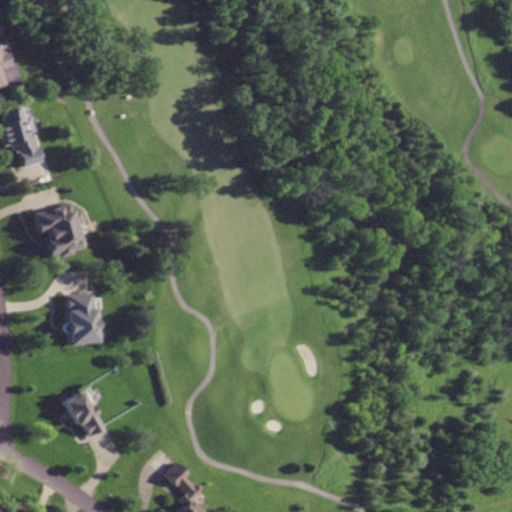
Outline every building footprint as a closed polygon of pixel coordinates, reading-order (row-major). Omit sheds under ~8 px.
[(0,109),(20,103),(39,159),(16,167),(11,151),(6,153),(3,143),(0,143),(0,109)] [(25,211),(66,201),(78,248),(44,256),(38,232),(31,234),(25,211)] [(58,295),(63,344),(91,341),(86,292),(58,295)] [(84,384),(56,401),(70,425),(75,423),(82,435),(99,424),(92,412),(98,408),(84,384)] [(170,464),(197,491),(188,499),(201,511),(171,511),(177,506),(171,500),(178,493),(159,474),(170,464)]
